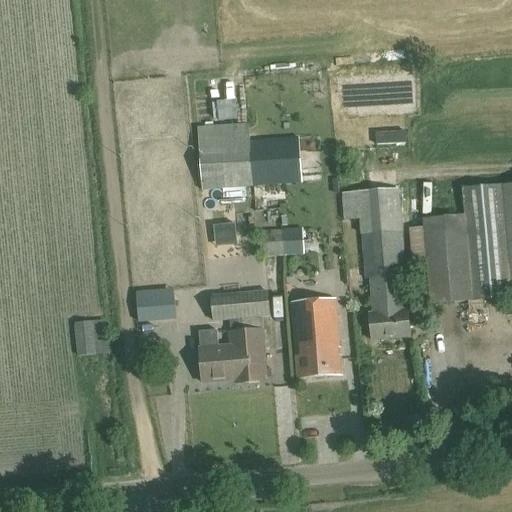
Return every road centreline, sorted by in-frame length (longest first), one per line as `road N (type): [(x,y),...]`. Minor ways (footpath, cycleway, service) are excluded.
road 1 (unclassified): [(144,490),(398,465),(511,433)]
road 2 (unclassified): [(144,490),(0,503)]
